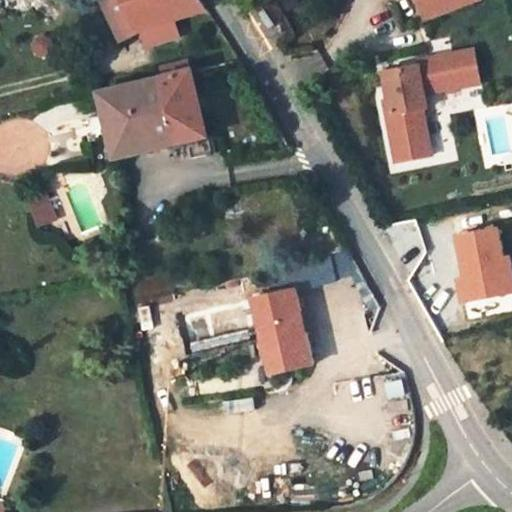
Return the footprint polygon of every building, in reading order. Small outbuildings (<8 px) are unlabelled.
[(84,0),(85,1),(88,0),(108,0),(125,37),(196,17),(185,0),(84,0)] [(125,37),(108,0),(88,0),(85,1),(105,44),(125,37)] [(466,0),(402,0),(412,24),(468,2),(466,0)] [(266,9),(258,14),(267,31),(276,26),(266,9)] [(459,52),(420,59),(421,64),(403,67),(369,73),(373,100),(376,115),(371,116),(379,159),(390,162),(405,159),(414,151),(407,111),(412,110),(409,95),(465,85),(459,52)] [(149,82),(166,152),(196,145),(178,75),(149,82)] [(96,141),(103,166),(166,152),(149,82),(85,99),(90,120),(96,141)] [(71,125),(76,145),(96,141),(90,120),(71,125)] [(33,201),(17,208),(28,233),(44,226),(33,201)] [(454,235),(462,277),(455,279),(459,303),(511,293),(511,269),(510,256),(502,257),(497,227),(454,235)] [(285,290),(335,278),(330,259),(280,271),(285,290)] [(285,296),(239,306),(255,382),(301,373),(285,296)] [(387,381),(389,421),(406,420),(404,380),(387,381)] [(411,432),(391,434),(392,447),(412,446),(411,432)]
